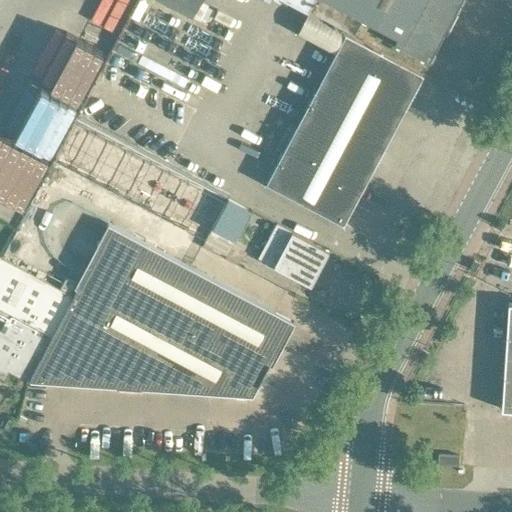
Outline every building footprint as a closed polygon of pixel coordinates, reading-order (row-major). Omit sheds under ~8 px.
[(157,0),(189,17),(198,0),(157,0)] [(285,0),(307,12),(308,9),(354,34),(362,19),(397,38),(394,42),(429,61),(443,34),(441,33),(453,11),(455,12),(461,0),(285,0)] [(294,32),(331,48),(340,28),(302,12),(294,32)] [(343,223),(422,73),(345,32),(265,182),(343,223)] [(479,74),(475,83),(480,85),(484,77),(479,74)] [(5,131),(42,151),(66,105),(55,99),(56,99),(30,85),(5,131)] [(132,199),(152,160),(75,119),(55,158),(132,199)] [(0,221),(9,225),(32,173),(0,159),(0,221)] [(225,199),(152,160),(132,199),(205,238),(225,199)] [(227,198),(211,230),(234,242),(237,236),(250,210),(227,198)] [(72,297),(30,380),(118,386),(118,388),(120,388),(120,386),(140,387),(140,389),(142,389),(142,387),(164,389),(165,360),(233,364),(231,393),(252,394),(251,393),(256,383),(257,384),(268,364),(251,355),(274,311),(108,223),(96,244),(117,255),(95,297),(77,287),(77,288),(72,297)] [(258,257),(277,267),(310,285),(328,250),(276,223),(258,257)] [(0,257),(0,374),(3,376),(7,368),(29,380),(72,297),(0,257)] [(479,262),(474,259),(469,268),(474,271),(479,262)] [(501,409),(511,409),(511,302),(508,303),(501,409)] [(0,424),(3,426),(8,429),(13,420),(8,417),(6,421),(2,419),(0,422),(0,424)] [(438,454),(438,464),(458,465),(459,455),(438,454)]
